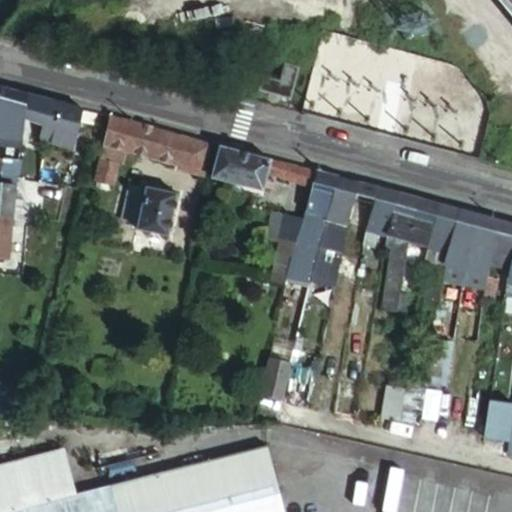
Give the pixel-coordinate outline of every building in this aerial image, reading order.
[(476,65),(500,50),(480,21),(457,36),(476,65)] [(290,99),(299,68),(283,64),(279,82),(262,77),(258,91),(290,99)] [(45,100),(0,88),(0,261),(10,263),(26,122),(39,125),(45,100)] [(45,100),(39,125),(48,128),(44,143),(75,151),(84,110),(45,100)] [(185,137),(109,117),(103,144),(178,164),(185,137)] [(211,144),(185,137),(178,164),(203,171),(211,144)] [(297,168),(220,147),(211,179),(262,192),(265,177),(293,184),(297,168)] [(111,186),(116,162),(101,159),(96,183),(111,186)] [(311,189),(315,172),(297,168),(293,184),(311,189)] [(336,178),(315,172),(311,189),(304,215),(318,219),(324,221),(336,178)] [(356,183),(336,178),(324,221),(346,227),(346,226),(356,183)] [(377,189),(356,183),(346,226),(346,227),(366,232),(377,189)] [(138,220),(145,190),(117,186),(112,211),(122,213),(122,217),(138,220)] [(136,230),(169,238),(178,196),(145,187),(145,190),(138,220),(136,230)] [(398,194),(377,189),(366,232),(387,238),(398,194)] [(419,200),(398,194),(387,238),(386,248),(392,251),(382,310),(395,312),(404,259),(407,243),(419,200)] [(69,198),(63,196),(61,205),(66,206),(69,198)] [(439,205),(419,200),(407,243),(428,249),(439,205)] [(459,211),(439,205),(428,249),(425,265),(438,269),(442,252),(448,253),(459,211)] [(481,217),(459,211),(448,253),(469,259),(481,217)] [(318,219),(304,215),(303,221),(316,225),(318,219)] [(296,243),(303,221),(282,216),(277,238),(279,238),(296,243)] [(500,222),(481,217),(469,259),(489,265),(500,222)] [(316,225),(303,221),(296,243),(292,259),(287,279),(308,284),(310,279),(321,234),(323,227),(316,225)] [(511,259),(511,225),(500,222),(489,265),(509,271),(511,259)] [(364,240),(366,232),(346,227),(344,235),(364,240)] [(336,239),(321,234),(310,279),(325,283),(336,239)] [(296,243),(279,238),(275,254),(292,259),(296,243)] [(469,259),(448,253),(443,278),(462,283),(469,259)] [(287,279),(292,259),(275,254),(269,282),(285,286),(287,279)] [(498,277),(487,274),(482,304),(492,306),(498,277)] [(440,298),(442,285),(429,283),(423,315),(436,324),(440,298)] [(452,300),(440,298),(436,324),(432,345),(444,347),(452,300)] [(324,361),(318,396),(335,399),(341,364),(324,361)] [(265,362),(258,392),(273,396),(281,366),(265,362)] [(360,368),(341,364),(335,399),(354,402),(360,368)] [(0,379),(0,412),(16,417),(24,386),(0,379)] [(505,401),(506,389),(495,387),(493,399),(505,401)] [(405,394),(383,390),(379,418),(401,423),(405,398),(405,394)] [(424,401),(405,398),(401,423),(420,427),(424,401)] [(508,444),(511,411),(511,405),(491,403),(486,441),(508,444)] [(3,511),(278,511),(261,446),(3,511)]
